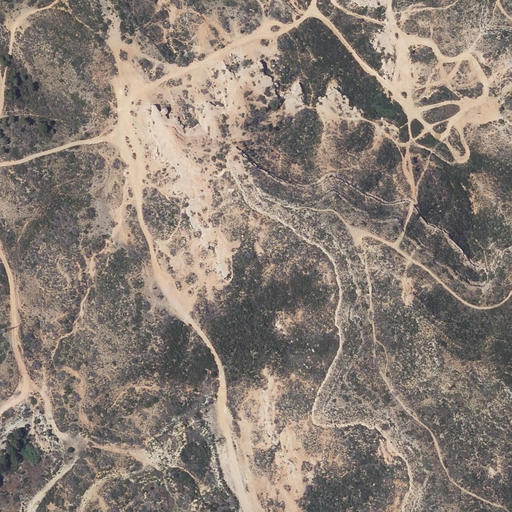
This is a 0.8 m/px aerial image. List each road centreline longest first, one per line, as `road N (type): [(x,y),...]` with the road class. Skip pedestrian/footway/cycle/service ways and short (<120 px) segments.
road 1 (track): [(314,0),(278,33),(255,35),(126,99),(120,134),(158,276),(175,302)]
road 2 (track): [(175,302),(220,367),(248,511)]
road 3 (track): [(0,407),(25,379),(0,250)]
road 4 (track): [(391,0),(390,18),(408,36),(411,138)]
road 5 (track): [(313,8),(367,70),(409,95)]
road 6 (track): [(0,163),(120,134)]
